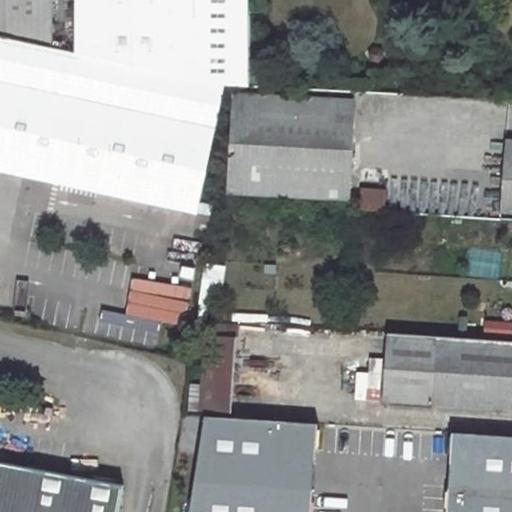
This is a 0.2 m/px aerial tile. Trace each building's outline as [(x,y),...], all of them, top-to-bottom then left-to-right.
[(0,0),(0,27),(52,40),(51,0),(0,0)] [(74,0),(74,50),(196,77),(196,0),(74,0)] [(249,0),(196,0),(196,77),(232,85),(251,86),(249,0)] [(0,171),(97,193),(92,217),(192,239),(224,87),(0,37),(0,171)] [(234,94),(228,192),(348,198),(354,100),(234,94)] [(490,172),(489,191),(502,192),(500,219),(511,219),(511,152),(506,152),(504,173),(490,172)] [(0,171),(0,196),(92,217),(97,193),(0,171)] [(358,210),(383,210),(382,188),(357,188),(358,210)] [(489,191),(487,218),(500,219),(502,192),(489,191)] [(511,321),(482,321),(482,333),(511,333),(511,321)] [(511,340),(387,333),(381,404),(511,412),(511,340)] [(204,335),(198,411),(231,413),(237,337),(204,335)] [(306,511),(314,424),(194,414),(185,511),(306,511)] [(511,511),(511,436),(445,434),(442,511),(511,511)] [(0,511),(118,511),(124,484),(0,461),(0,511)]
